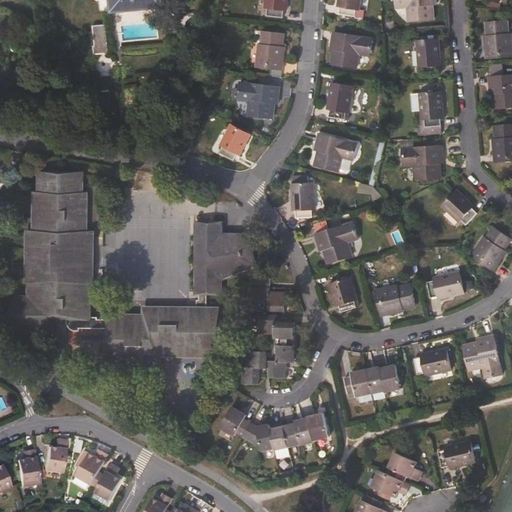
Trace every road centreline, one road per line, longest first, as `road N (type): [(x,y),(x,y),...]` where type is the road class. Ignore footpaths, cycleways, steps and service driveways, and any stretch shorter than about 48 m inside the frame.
road 1 (residential): [(511,281),(465,316),(351,338),(317,311),(297,254),(251,187)]
road 2 (residential): [(251,187),(178,166),(0,139)]
road 3 (residential): [(251,187),(299,115),(312,0)]
road 4 (residential): [(156,462),(90,426),(37,423)]
